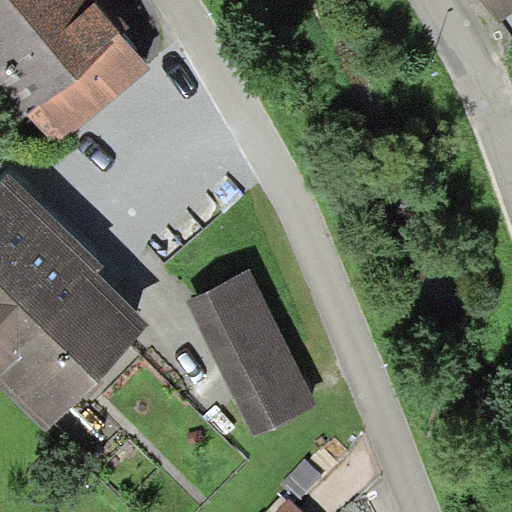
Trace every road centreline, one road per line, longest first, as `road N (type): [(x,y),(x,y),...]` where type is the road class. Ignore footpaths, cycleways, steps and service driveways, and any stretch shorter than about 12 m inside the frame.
road 1 (residential): [(175,0),(322,280),(409,511)]
road 2 (residential): [(489,116),(434,0)]
